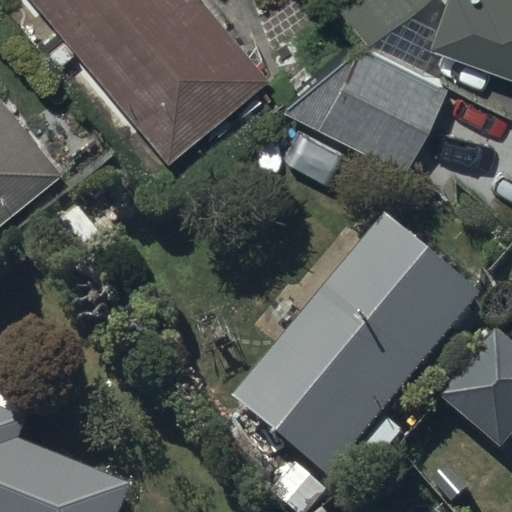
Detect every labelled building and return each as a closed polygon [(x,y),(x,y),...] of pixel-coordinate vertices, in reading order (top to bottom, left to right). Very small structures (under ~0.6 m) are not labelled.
[(265,73),(203,0),(32,0),(42,10),(15,33),(46,71),(73,49),(164,158),(265,73)] [(399,0),(330,0),(357,34),(399,0)] [(511,75),(511,0),(437,0),(422,43),(511,75)] [(400,163),(443,84),(357,37),(313,115),(400,163)] [(0,213),(56,167),(0,100),(0,213)] [(482,303),(388,224),(237,410),(331,487),(482,303)] [(511,349),(500,339),(441,406),(501,457),(511,444),(511,349)] [(0,511),(128,511),(134,496),(25,453),(32,434),(24,430),(41,386),(0,370),(0,511)]
